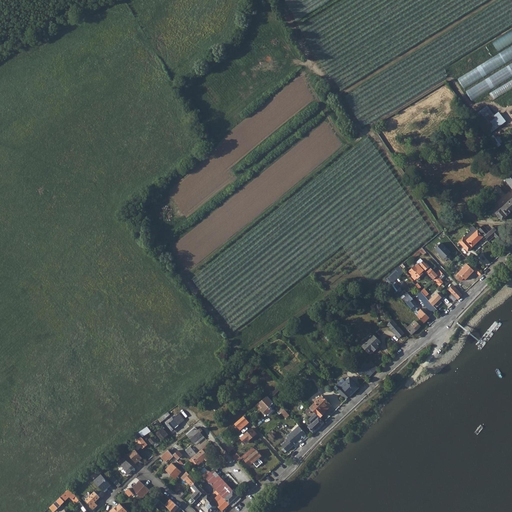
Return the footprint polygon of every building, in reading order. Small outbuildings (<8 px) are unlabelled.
[(498,51),(511,43),(511,31),(493,42),(498,51)] [(511,46),(458,77),(464,87),(511,60),(511,46)] [(511,64),(466,89),(471,99),(511,76),(511,64)] [(511,79),(490,92),(494,98),(511,88),(511,79)] [(444,110),(448,114),(455,107),(449,100),(444,104),(447,108),(444,110)] [(500,115),(490,122),(495,128),(496,127),(494,124),(503,118),(500,115)] [(511,172),(504,179),(511,187),(511,197),(495,213),(502,220),(511,211),(511,172)] [(481,221),(476,226),(485,236),(487,238),(492,233),(494,235),(499,231),(492,223),(487,228),(481,221)] [(485,236),(476,226),(473,229),(475,231),(474,232),(472,230),(459,241),(469,251),(485,236)] [(442,243),(435,249),(444,259),(451,252),(442,243)] [(421,247),(411,255),(418,263),(419,264),(420,264),(426,270),(429,267),(418,255),(421,252),(424,255),(425,254),(427,253),(421,247)] [(482,272),(471,261),(457,275),(462,280),(465,277),(466,279),(476,270),(481,275),(482,273),(482,272)] [(197,289),(225,290),(227,265),(219,264),(208,263),(208,270),(198,269),(197,289)] [(419,264),(418,263),(409,271),(412,275),(413,274),(418,279),(423,273),(422,272),(424,270),(423,269),(419,264)] [(400,266),(385,278),(387,281),(388,282),(403,269),(400,266)] [(427,272),(436,281),(443,274),(440,270),(436,274),(431,268),(427,272)] [(443,274),(436,281),(442,287),(445,284),(441,280),(445,276),(443,274)] [(385,278),(373,289),(377,294),(383,288),(381,286),(387,281),(385,278)] [(426,288),(421,290),(426,296),(430,294),(426,288)] [(458,289),(453,294),(458,299),(463,295),(458,289)] [(407,291),(401,296),(407,303),(413,298),(407,291)] [(437,292),(429,301),(433,306),(442,297),(437,292)] [(423,314),(420,318),(424,323),(430,318),(425,312),(423,314)] [(400,338),(405,333),(394,320),(388,325),(400,338)] [(405,323),(404,325),(413,335),(421,326),(417,322),(413,325),(411,324),(409,326),(405,323)] [(373,336),(363,346),(371,355),(379,347),(378,346),(381,342),(374,335),(373,336)] [(368,364),(362,370),(364,373),(366,371),(370,376),(375,372),(368,364)] [(362,370),(358,366),(352,370),(359,378),(362,376),(366,381),(370,376),(366,371),(364,373),(362,370)] [(287,375),(284,381),(288,385),(292,380),(287,375)] [(350,378),(341,386),(350,394),(351,396),(359,387),(350,378)] [(341,386),(340,387),(339,389),(336,386),(335,387),(345,399),(350,394),(341,386)] [(278,396),(281,389),(276,387),(273,394),(278,396)] [(322,395),(310,407),(310,408),(314,411),(317,413),(320,417),(332,405),(322,395)] [(265,397),(260,402),(260,405),(262,408),(261,409),(267,415),(272,410),(268,406),(271,403),(265,397)] [(280,404),(277,407),(286,419),(290,416),(280,404)] [(313,433),(324,422),(314,411),(310,408),(309,407),(304,412),(310,418),(309,419),(312,423),(308,427),(313,433)] [(179,413),(173,418),(178,424),(184,420),(179,413)] [(277,420),(280,424),(286,419),(283,415),(277,420)] [(246,419),(244,416),(235,424),(240,430),(249,422),(246,419)] [(173,418),(172,417),(166,422),(167,424),(172,430),(178,425),(178,424),(173,418)] [(299,426),(287,436),(287,437),(288,438),(289,439),(294,445),(306,434),(301,429),(299,426)] [(196,427),(187,435),(193,442),(194,442),(202,434),(201,432),(198,429),(196,427)] [(252,428),(240,438),(243,441),(244,440),(247,443),(250,441),(251,442),(258,436),(252,428)] [(202,434),(194,442),(196,444),(205,437),(202,434)] [(141,436),(136,440),(141,447),(146,443),(141,436)] [(219,440),(224,446),(227,443),(222,437),(219,440)] [(294,445),(289,439),(282,445),(288,451),(294,445)] [(192,457),(189,460),(192,463),(194,465),(196,463),(198,465),(205,459),(206,460),(210,457),(209,456),(209,450),(205,446),(197,453),(192,457)] [(191,447),(186,451),(192,457),(197,453),(191,447)] [(253,447),(242,456),(244,458),(255,449),(253,447)] [(135,449),(129,454),(135,461),(141,456),(135,449)] [(249,456),(245,460),(249,465),(252,462),(253,462),(256,466),(261,463),(257,459),(261,455),(257,449),(249,456)] [(168,450),(162,456),(167,463),(174,456),(168,450)] [(178,450),(174,454),(178,459),(182,454),(178,450)] [(119,463),(125,468),(130,464),(123,458),(119,463)] [(125,468),(124,469),(127,472),(126,473),(127,474),(134,467),(130,464),(125,468)] [(175,465),(170,470),(174,474),(174,475),(176,477),(182,471),(175,465)] [(204,467),(200,471),(205,477),(211,472),(208,469),(204,467)] [(187,471),(183,475),(186,478),(185,479),(191,485),(196,481),(187,471)] [(211,472),(205,477),(220,494),(230,504),(238,495),(221,477),(218,480),(211,472)] [(101,474),(95,480),(104,490),(111,484),(101,474)] [(114,477),(112,480),(119,487),(121,485),(114,477)] [(133,489),(143,498),(151,490),(140,480),(133,489)] [(196,481),(192,486),(196,491),(192,496),(196,500),(205,491),(196,481)] [(70,487),(56,501),(59,506),(63,502),(69,496),(76,503),(79,500),(76,496),(70,488),(70,487)] [(129,488),(126,491),(130,496),(134,493),(129,488)] [(95,502),(100,497),(95,491),(86,500),(91,505),(90,506),(94,510),(98,505),(95,502)] [(212,500),(208,494),(204,498),(207,501),(202,506),(207,511),(209,511),(217,505),(213,500),(212,500)] [(220,494),(213,500),(217,505),(222,511),(230,504),(220,494)] [(170,499),(165,505),(173,511),(179,506),(170,499)] [(56,501),(52,504),(49,507),(54,511),(59,506),(56,501)] [(120,503),(111,511),(124,511),(127,510),(120,503)]
